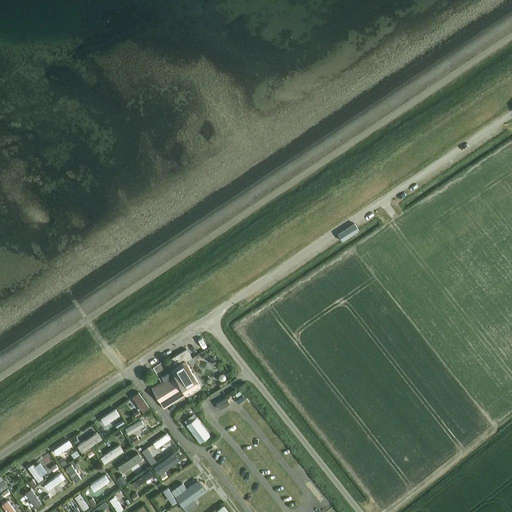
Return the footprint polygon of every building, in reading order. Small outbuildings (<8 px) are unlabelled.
[(203,329),(192,334),(196,342),(207,336),(203,329)] [(200,385),(195,377),(185,362),(192,358),(186,349),(170,359),(175,366),(171,369),(174,375),(152,388),(163,408),(200,385)] [(203,356),(202,363),(215,364),(216,351),(197,350),(197,356),(203,356)] [(219,373),(225,377),(228,371),(222,368),(219,373)] [(140,386),(134,392),(148,407),(154,402),(140,386)] [(216,403),(219,408),(230,403),(227,397),(216,403)] [(117,402),(101,412),(106,421),(123,410),(117,402)] [(145,414),(127,421),(130,428),(147,421),(145,414)] [(199,442),(209,435),(196,417),(186,425),(199,442)] [(101,426),(80,439),(85,446),(106,434),(101,426)] [(154,436),(159,443),(173,433),(168,426),(154,436)] [(58,448),(75,442),(72,435),(56,441),(58,448)] [(108,459),(126,445),(121,438),(102,452),(108,459)] [(154,457),(163,473),(170,469),(167,465),(184,455),(176,443),(154,457)] [(138,445),(115,463),(122,471),(145,453),(138,445)] [(41,461),(53,453),(50,449),(38,457),(41,461)] [(74,458),(68,463),(77,476),(84,471),(74,458)] [(37,459),(31,462),(40,478),(46,475),(37,459)] [(135,477),(142,485),(158,471),(152,463),(135,477)] [(40,484),(41,486),(47,481),(51,486),(68,473),(63,466),(40,484)] [(107,468),(91,477),(96,487),(113,477),(107,468)] [(205,491),(197,480),(186,488),(182,483),(171,490),(183,507),(205,491)] [(84,485),(89,491),(94,487),(89,481),(84,485)] [(8,492),(14,487),(10,482),(4,487),(8,492)] [(26,498),(32,495),(35,502),(43,498),(36,484),(22,491),(26,498)] [(118,489),(124,495),(128,491),(123,485),(118,489)] [(85,506),(91,503),(83,488),(77,491),(85,506)] [(117,491),(111,495),(119,508),(126,504),(117,491)] [(21,511),(11,494),(5,497),(13,511),(21,511)] [(235,511),(228,499),(220,503),(224,511),(235,511)] [(62,511),(66,508),(59,502),(55,507),(51,503),(47,509),(50,511),(62,511)]
